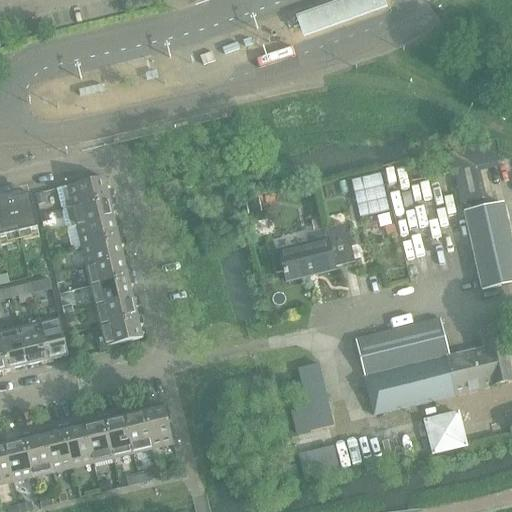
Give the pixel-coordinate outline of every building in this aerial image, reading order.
[(343,0),(337,2),(338,4),(334,5),(290,21),(293,29),(300,27),(302,31),(375,6),(373,0),(343,0)] [(477,171),(499,164),(494,144),(452,156),(463,205),(483,201),(477,171)] [(353,179),(363,217),(391,210),(381,172),(353,179)] [(104,179),(56,190),(61,211),(113,198),(111,191),(107,192),(104,179)] [(0,247),(39,238),(29,196),(27,189),(0,195),(0,247)] [(43,195),(36,197),(38,206),(45,204),(43,195)] [(113,219),(110,207),(115,206),(113,198),(61,211),(66,231),(113,219)] [(257,198),(245,201),(248,214),(260,211),(257,198)] [(511,243),(503,205),(464,214),(482,291),(511,284),(511,243)] [(113,219),(66,231),(71,250),(81,248),(122,238),(121,230),(116,231),(113,219)] [(320,220),(313,222),(315,232),(322,230),(320,220)] [(325,231),(307,235),(310,244),(279,252),(279,254),(272,256),(276,274),(284,272),(286,283),(335,271),(334,268),(355,263),(346,226),(325,231)] [(54,235),(46,237),(48,245),(56,243),(54,235)] [(122,238),(81,248),(86,268),(123,259),(120,247),(124,246),(122,238)] [(123,259),(86,268),(90,288),(132,278),(130,270),(126,271),(123,259)] [(59,266),(52,267),(54,275),(61,274),(59,266)] [(61,274),(54,275),(56,285),(63,283),(61,274)] [(129,287),(134,285),(132,278),(90,288),(95,307),(132,299),(129,287)] [(50,290),(48,280),(28,285),(31,294),(50,290)] [(28,285),(15,288),(18,297),(31,294),(28,285)] [(132,299),(95,307),(100,327),(141,317),(139,310),(135,311),(132,299)] [(71,306),(62,308),(63,315),(70,313),(72,313),(71,306)] [(70,313),(63,315),(66,325),(73,323),(70,313)] [(141,317),(100,327),(105,348),(142,339),(139,326),(143,325),(141,317)] [(37,320),(47,362),(68,357),(59,320),(47,322),(46,318),(37,320)] [(37,320),(28,322),(29,327),(18,329),(27,366),(47,362),(37,320)] [(355,342),(364,379),(449,357),(440,321),(355,342)] [(6,327),(0,328),(0,341),(7,371),(27,366),(18,329),(7,332),(6,327)] [(480,332),(484,349),(449,357),(364,379),(374,417),(511,383),(511,381),(500,328),(480,332)] [(307,407),(290,410),(296,436),(333,427),(318,365),(299,370),(307,407)] [(150,407),(143,409),(152,451),(173,446),(164,408),(151,412),(150,407)] [(136,415),(124,418),(133,455),(152,451),(143,409),(135,411),(136,415)] [(426,417),(433,454),(469,447),(462,411),(426,417)] [(110,416),(103,418),(113,460),(133,455),(124,418),(112,421),(110,416)] [(96,425),(84,428),(93,465),(113,460),(103,418),(95,420),(96,425)] [(70,426),(63,428),(73,470),(93,465),(84,428),(71,431),(70,426)] [(56,434),(44,437),(53,474),(73,470),(63,428),(55,430),(56,434)] [(31,435),(23,437),(33,479),(53,474),(44,437),(32,440),(31,435)] [(15,439),(16,444),(4,447),(13,484),(33,479),(23,437),(15,439)] [(0,486),(13,484),(4,447),(0,447),(0,486)] [(301,456),(299,457),(304,480),(339,472),(333,449),(301,456)] [(149,472),(137,475),(140,485),(152,483),(149,472)] [(137,475),(126,478),(128,488),(140,485),(137,475)] [(109,482),(97,485),(100,495),(111,492),(109,482)] [(65,494),(58,496),(60,504),(67,503),(65,494)] [(49,498),(39,500),(41,509),(51,507),(49,498)] [(30,503),(18,506),(19,511),(28,511),(32,511),(30,503)]
